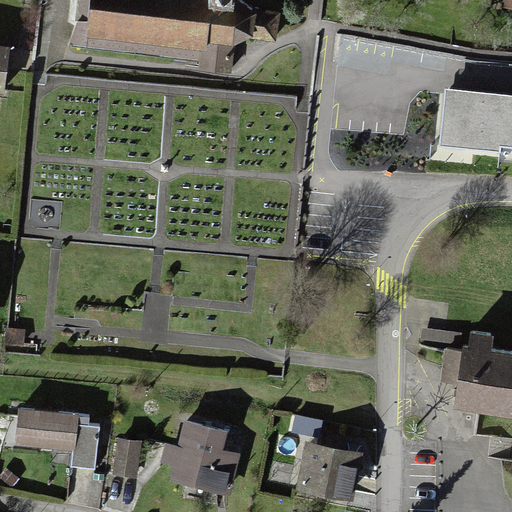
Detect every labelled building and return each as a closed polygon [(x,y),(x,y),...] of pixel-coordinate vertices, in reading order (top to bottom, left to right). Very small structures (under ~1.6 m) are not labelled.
[(81,0),(78,24),(227,42),(228,31),(248,26),(272,30),(275,9),(251,5),(243,0),(81,0)] [(511,96),(445,88),(439,146),(500,153),(500,147),(511,148),(511,96)] [(488,328),(466,325),(458,401),(511,407),(511,343),(486,341),(488,328)] [(75,410),(21,405),(18,440),(71,445),(75,410)] [(236,449),(178,435),(169,476),(227,490),(236,449)] [(137,439),(114,436),(109,469),(133,472),(137,439)] [(356,449),(311,440),(302,485),(346,494),(356,449)]
